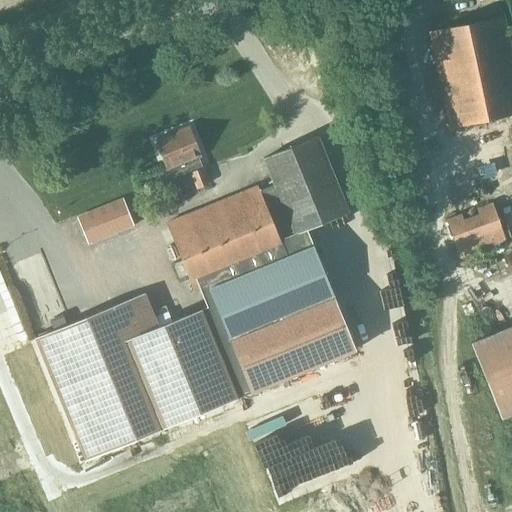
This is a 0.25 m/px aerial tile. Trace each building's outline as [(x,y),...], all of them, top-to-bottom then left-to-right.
[(448,128),(511,114),(511,65),(502,18),(428,34),(448,128)] [(374,80),(384,77),(381,63),(371,65),(374,80)] [(188,129),(154,141),(164,170),(164,171),(167,180),(188,173),(194,189),(207,184),(197,158),(198,158),(188,129)] [(142,293),(33,337),(82,460),(353,351),(305,231),(347,214),(316,137),(261,160),(272,188),(258,194),(255,187),(166,223),(194,293),(199,291),(205,307),(155,327),(142,293)] [(87,244),(132,225),(120,197),(75,216),(87,244)] [(458,258),(504,242),(490,204),(476,210),(477,213),(461,219),(460,215),(444,221),(458,258)] [(511,264),(511,248),(507,245),(500,256),(511,264)] [(38,257),(9,268),(20,299),(49,288),(38,257)] [(480,272),(457,277),(462,298),(484,293),(480,272)] [(498,314),(493,295),(463,304),(469,323),(498,314)] [(499,418),(511,413),(511,323),(468,342),(499,418)] [(271,438),(258,449),(266,459),(279,448),(271,438)] [(302,471),(330,461),(324,444),(296,454),(302,471)] [(285,456),(270,458),(271,471),(287,469),(285,456)]
